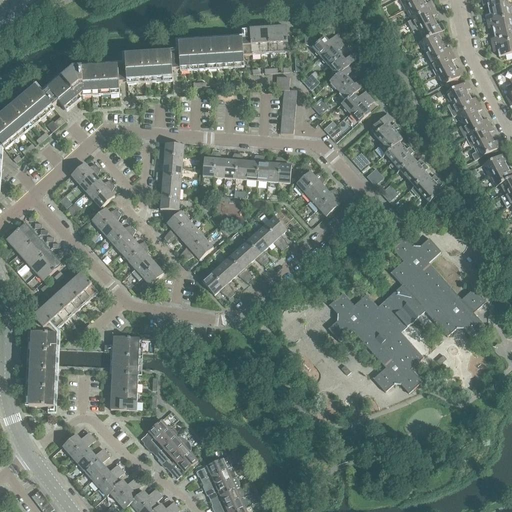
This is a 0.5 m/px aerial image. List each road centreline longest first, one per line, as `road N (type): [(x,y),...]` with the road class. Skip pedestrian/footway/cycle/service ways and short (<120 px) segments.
road 1 (residential): [(149,132),(321,148),(369,197)]
road 2 (residential): [(177,317),(231,319),(369,197)]
road 3 (residential): [(511,134),(472,62),(457,0)]
road 4 (residential): [(124,303),(33,194)]
road 5 (residential): [(196,511),(88,420)]
